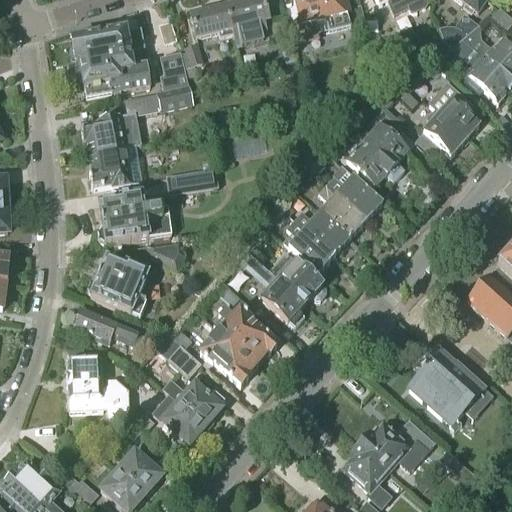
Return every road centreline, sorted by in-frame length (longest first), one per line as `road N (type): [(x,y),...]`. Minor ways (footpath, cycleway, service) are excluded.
road 1 (residential): [(192,511),(511,155)]
road 2 (residential): [(30,29),(51,287),(39,353),(0,430)]
